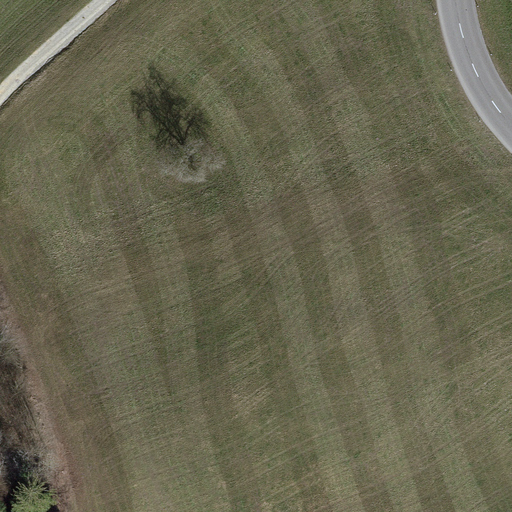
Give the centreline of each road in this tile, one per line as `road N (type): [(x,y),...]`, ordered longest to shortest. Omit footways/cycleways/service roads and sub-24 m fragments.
road 1 (track): [(104,0),(0,97)]
road 2 (tertiary): [(511,127),(476,77),(453,0)]
